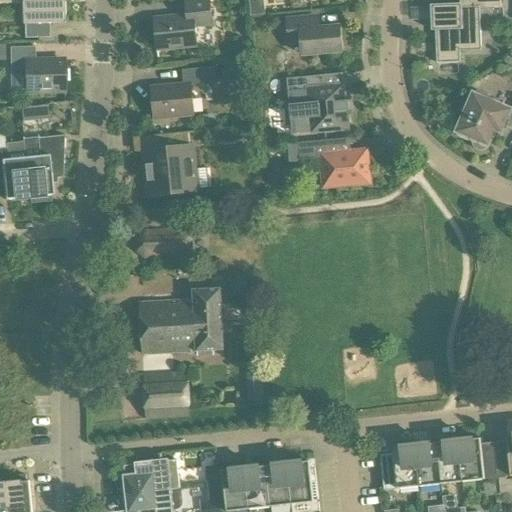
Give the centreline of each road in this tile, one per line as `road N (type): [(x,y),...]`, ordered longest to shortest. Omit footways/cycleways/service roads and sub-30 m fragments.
road 1 (residential): [(73,453),(341,431)]
road 2 (residential): [(388,0),(389,62),(403,129),(461,164),(511,174)]
road 3 (residential): [(73,453),(88,224)]
road 4 (residential): [(88,224),(101,0)]
road 5 (residential): [(341,431),(511,410)]
